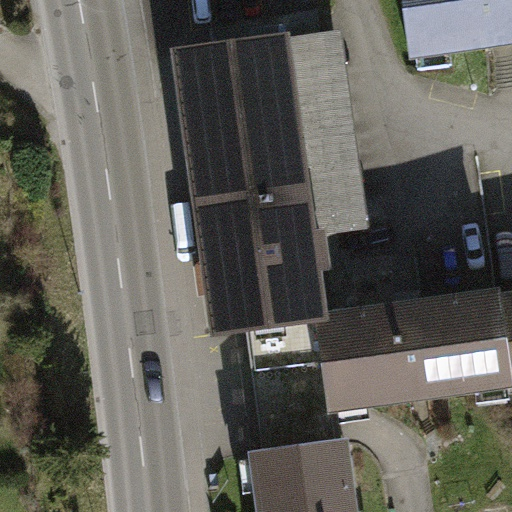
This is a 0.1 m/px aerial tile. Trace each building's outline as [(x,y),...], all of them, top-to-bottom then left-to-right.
[(511,0),(397,0),(406,56),(504,41),(511,40),(511,0)] [(248,37),(165,46),(206,332),(248,326),(309,318),(324,316),(323,307),(383,299),(371,227),(367,228),(339,29),(320,32),(318,21),(247,27),(248,37)] [(508,384),(495,290),(494,284),(414,295),(383,299),(323,307),(324,316),(309,318),(323,411),(332,410),(508,384)] [(509,392),(511,391),(511,287),(495,290),(508,384),(509,392)] [(323,411),(309,318),(248,326),(262,448),(336,437),(332,410),(323,411)] [(262,448),(242,451),(250,511),(352,511),(342,437),(336,437),(262,448)]
